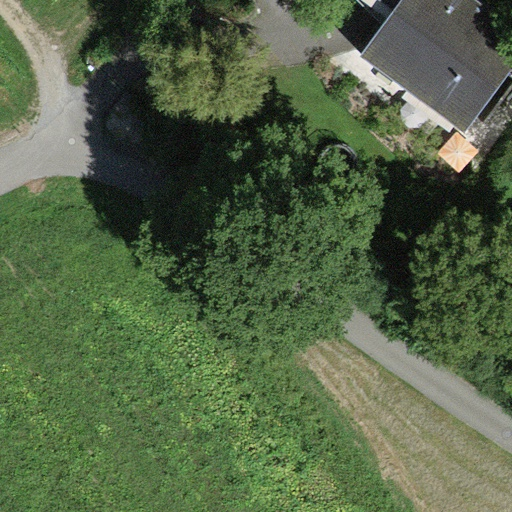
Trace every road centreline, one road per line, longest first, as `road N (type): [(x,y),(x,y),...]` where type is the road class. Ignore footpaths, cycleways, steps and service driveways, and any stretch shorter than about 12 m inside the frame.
road 1 (residential): [(0,169),(25,158),(146,172),(336,287),(511,416)]
road 2 (track): [(0,1),(51,57),(67,117),(57,161)]
